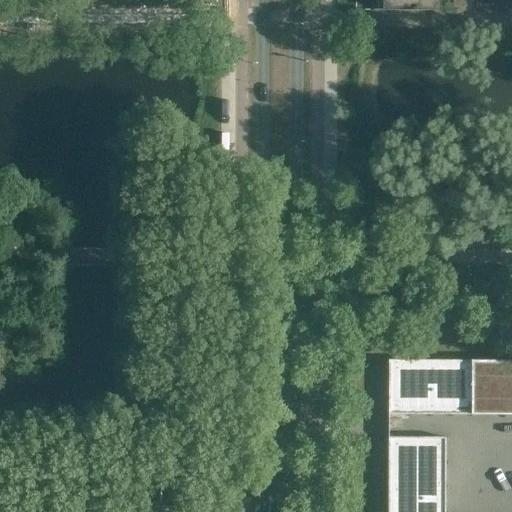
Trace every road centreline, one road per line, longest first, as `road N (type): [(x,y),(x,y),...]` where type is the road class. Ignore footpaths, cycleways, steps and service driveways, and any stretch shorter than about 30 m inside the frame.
road 1 (tertiary): [(292,511),(297,0)]
road 2 (tertiary): [(262,0),(262,511)]
